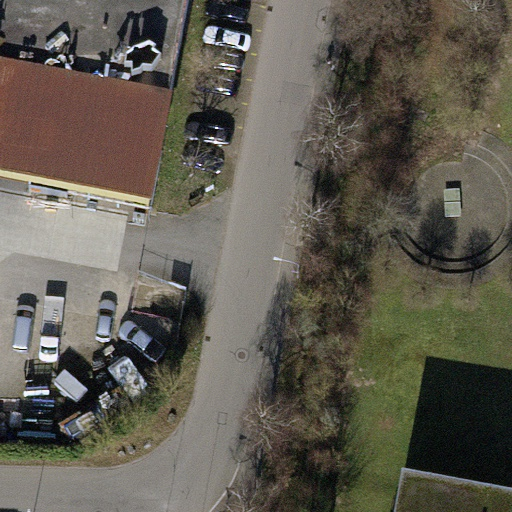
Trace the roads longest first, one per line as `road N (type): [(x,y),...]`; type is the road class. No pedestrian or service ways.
road 1 (unclassified): [(301,0),(218,433),(196,469),(160,498)]
road 2 (unclassified): [(160,498),(0,500)]
